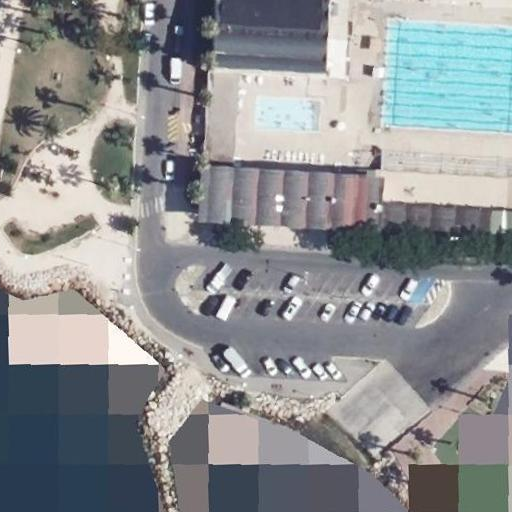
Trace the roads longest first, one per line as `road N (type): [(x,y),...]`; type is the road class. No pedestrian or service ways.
road 1 (residential): [(511,273),(148,255)]
road 2 (residential): [(160,0),(148,255)]
